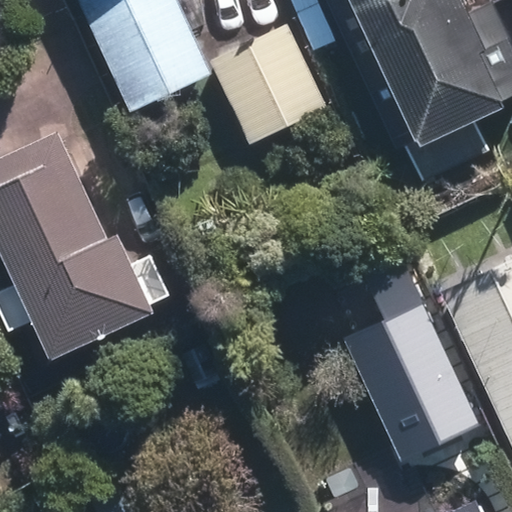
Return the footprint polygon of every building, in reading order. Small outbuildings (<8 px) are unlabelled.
[(77,0),(129,108),(211,70),(177,0),(77,0)] [(246,0),(206,0),(206,32),(246,33),(246,0)] [(511,28),(500,0),(406,0),(372,15),(404,88),(460,64),(484,120),(511,108),(511,28)] [(328,103),(286,21),(207,61),(249,141),(328,103)] [(0,151),(0,277),(39,361),(146,311),(109,232),(98,237),(48,129),(0,151)] [(511,253),(433,291),(511,458),(511,253)] [(392,435),(466,401),(431,325),(356,358),(392,435)] [(470,511),(466,502),(442,511),(470,511)]
